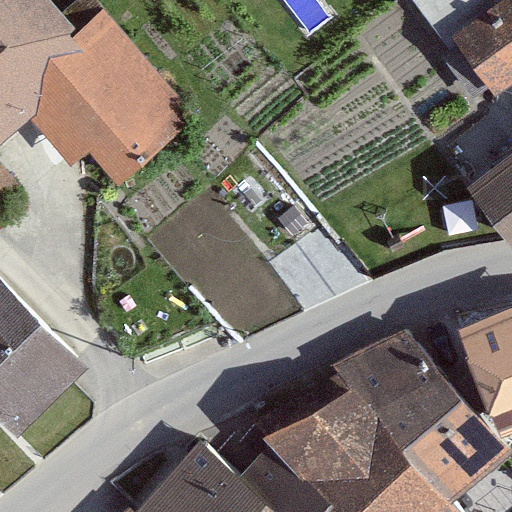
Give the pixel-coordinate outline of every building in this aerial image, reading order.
[(0,0),(0,150),(47,113),(110,192),(205,117),(114,4),(92,21),(74,0),(0,0)] [(510,0),(426,0),(458,41),(510,0)] [(510,94),(511,93),(511,5),(470,35),(510,94)] [(511,169),(488,188),(511,218),(511,169)] [(94,371),(0,270),(0,418),(20,440),(94,371)] [(511,309),(475,323),(511,420),(511,309)] [(511,461),(511,435),(415,328),(336,360),(366,382),(263,418),(278,437),(350,511),(479,511),(468,497),(511,461)] [(143,502),(153,511),(350,511),(278,437),(246,468),(212,434),(143,502)] [(153,511),(143,502),(132,511),(153,511)]
